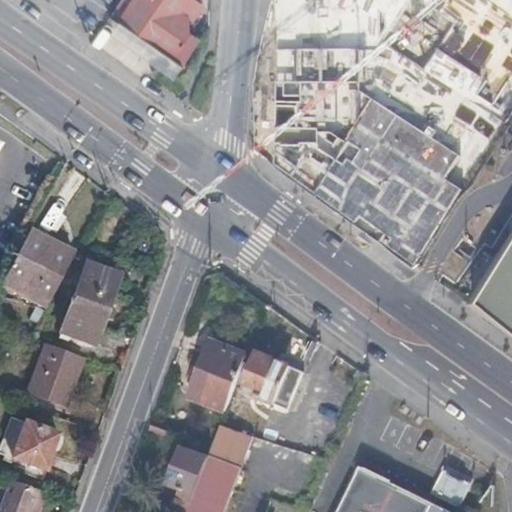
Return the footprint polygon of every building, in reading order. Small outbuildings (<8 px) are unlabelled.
[(124,0),(112,20),(184,69),(199,45),(190,39),(190,24),(195,27),(205,10),(192,2),(192,0),(124,0)] [(511,0),(264,0),(272,169),(413,271),(511,117),(511,0)] [(29,177),(41,184),(44,179),(32,172),(29,177)] [(18,199),(31,206),(34,200),(21,193),(18,199)] [(7,219),(21,226),(24,220),(10,213),(7,219)] [(2,285),(48,308),(74,255),(29,232),(2,285)] [(0,243),(9,247),(12,241),(0,235),(0,243)] [(511,250),(484,294),(511,323),(511,250)] [(91,345),(119,278),(84,264),(57,331),(91,345)] [(192,398),(229,412),(249,358),(213,343),(192,398)] [(49,354),(37,381),(64,392),(76,366),(49,354)] [(261,356),(245,396),(291,415),(306,374),(261,356)] [(224,427),(215,453),(211,464),(192,511),(246,511),(272,445),(224,427)] [(27,428),(13,463),(44,475),(58,440),(27,428)] [(167,445),(171,435),(153,428),(149,438),(167,445)] [(178,511),(192,511),(211,464),(186,455),(175,484),(187,488),(178,511)] [(456,511),(361,465),(337,511),(456,511)] [(0,508),(0,511),(37,511),(44,497),(11,483),(0,508)]
